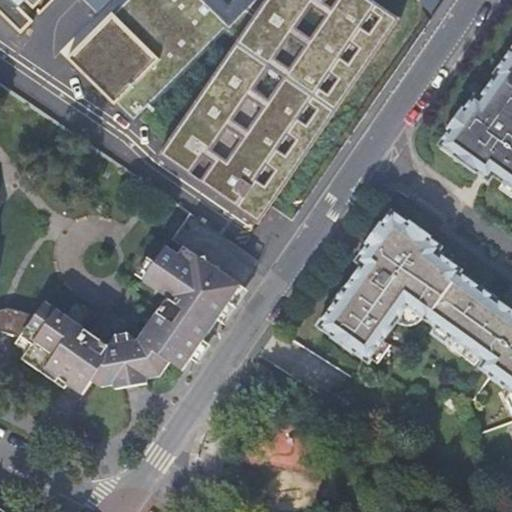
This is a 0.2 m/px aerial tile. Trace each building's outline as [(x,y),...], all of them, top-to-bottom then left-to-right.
[(158,157),(257,225),(399,22),(367,0),(256,0),(233,26),(206,0),(125,0),(67,57),(133,125),(223,36),(235,45),(158,157)] [(511,50),(507,57),(495,76),(496,77),(480,100),(475,97),(464,113),(463,112),(450,130),(450,131),(439,147),(457,159),(456,160),(475,173),(475,172),(489,182),(493,177),(505,185),(511,190),(511,50)] [(511,311),(496,300),(496,299),(482,289),(481,290),(473,284),(461,276),(463,273),(438,254),(442,250),(429,241),(430,240),(411,225),(411,226),(392,213),(382,227),(381,226),(374,236),(368,245),(369,245),(356,263),(362,267),(346,290),(345,290),(335,304),(324,320),(317,327),(335,339),(334,340),(352,353),(353,352),(369,365),(408,309),(437,330),(433,335),(446,345),(450,339),(484,364),(479,369),(491,377),(490,378),(504,387),(511,392),(511,311)] [(217,320),(241,286),(184,247),(178,255),(167,247),(155,263),(143,281),(168,298),(139,340),(137,341),(129,342),(118,344),(110,345),(108,345),(45,302),(35,315),(9,308),(0,310),(0,330),(20,336),(32,345),(27,352),(22,359),(64,389),(77,371),(88,378),(101,387),(114,384),(115,389),(131,387),(147,384),(146,378),(160,376),(169,363),(182,371),(191,359),(203,340),(209,330),(217,320)] [(143,281),(155,263),(148,258),(136,276),(143,281)] [(221,323),(245,289),(241,286),(217,320),(221,323)] [(248,291),(245,289),(221,323),(224,325),(248,291)] [(110,343),(110,345),(118,344),(129,342),(137,341),(137,339),(128,332),(115,334),(110,343)] [(15,343),(27,352),(32,345),(20,336),(15,343)] [(195,361),(207,343),(203,340),(191,359),(195,361)] [(211,345),(207,343),(195,361),(198,364),(211,345)]
